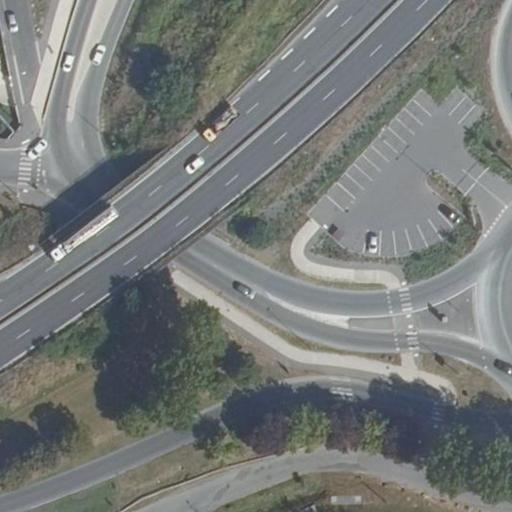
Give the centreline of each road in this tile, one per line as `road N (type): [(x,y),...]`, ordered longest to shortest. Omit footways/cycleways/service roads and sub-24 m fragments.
road 1 (trunk): [(0,345),(273,148),(429,0)]
road 2 (trunk): [(0,505),(283,389),(338,385),(450,413),(511,419)]
road 3 (trunk): [(363,0),(188,164),(0,299)]
road 4 (unclassified): [(165,511),(301,459),(340,456),(511,501)]
road 5 (secondary): [(233,277),(266,313),(290,325),(354,340),(435,343),(511,363)]
road 6 (secondary): [(504,246),(431,294),(397,302),(311,301),(233,277)]
road 7 (secondary): [(79,174),(233,277)]
road 8 (residential): [(16,0),(31,80),(28,138)]
road 9 (secondary): [(68,119),(130,0)]
road 10 (secondary): [(89,0),(75,35),(68,119)]
